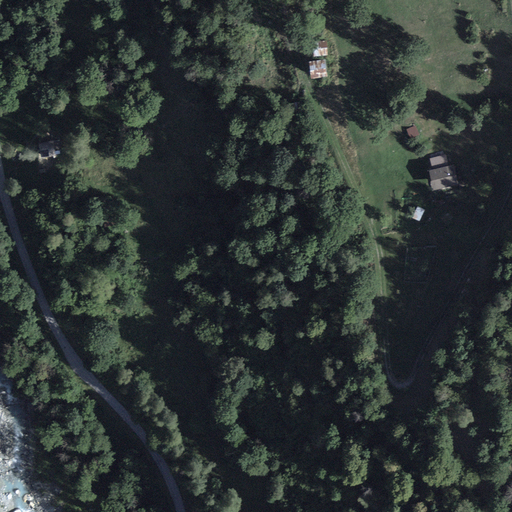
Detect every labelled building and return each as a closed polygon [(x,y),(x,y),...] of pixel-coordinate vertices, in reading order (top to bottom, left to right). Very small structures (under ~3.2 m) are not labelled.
[(326,41),(312,41),(313,56),(327,55),(326,41)] [(325,60),(310,61),(312,79),(327,77),(325,60)] [(302,103),(288,105),(290,121),(304,120),(302,103)] [(59,142),(40,144),(42,158),(61,156),(59,142)] [(454,168),(430,170),(433,191),(456,188),(454,168)] [(122,214),(104,217),(107,235),(125,232),(122,214)] [(121,289),(104,293),(108,308),(125,304),(121,289)]
